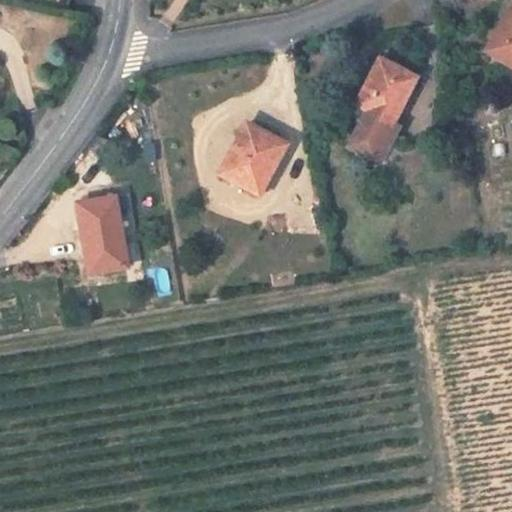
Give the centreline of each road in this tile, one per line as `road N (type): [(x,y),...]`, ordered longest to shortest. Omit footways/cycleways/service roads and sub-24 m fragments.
road 1 (residential): [(361,0),(301,25),(109,59)]
road 2 (tertiary): [(109,59),(0,215)]
